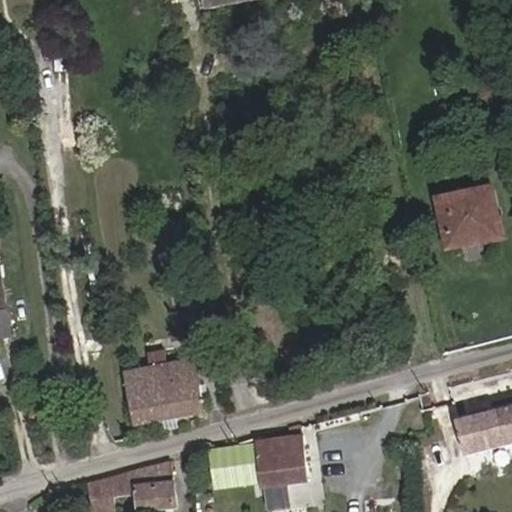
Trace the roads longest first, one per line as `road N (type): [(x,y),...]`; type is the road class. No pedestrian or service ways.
road 1 (unclassified): [(0,492),(511,359)]
road 2 (unknown): [(8,60),(32,93),(47,221),(106,464)]
